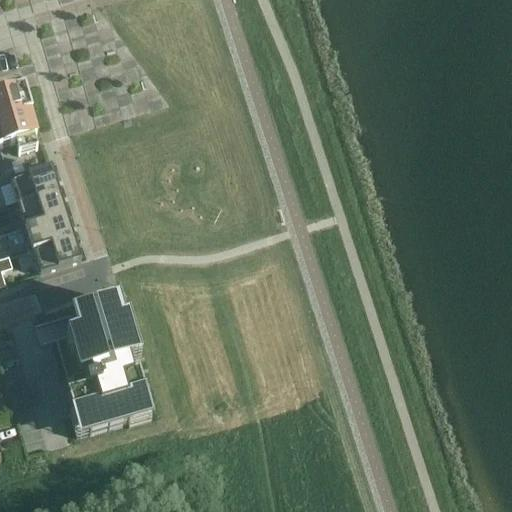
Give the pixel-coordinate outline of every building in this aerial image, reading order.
[(0,95),(0,98),(0,99),(0,98),(0,151),(14,147),(18,159),(37,153),(34,141),(36,141),(29,118),(31,117),(24,92),(19,93),(19,90),(0,95)] [(0,181),(14,178),(10,164),(0,167),(0,181)] [(10,184),(17,208),(58,195),(51,171),(10,184)] [(24,230),(25,231),(66,218),(58,195),(17,208),(24,230)] [(73,241),(66,218),(25,231),(24,230),(20,232),(28,256),(32,255),(32,254),(73,241)] [(81,265),(73,241),(32,254),(32,255),(40,278),(81,265)] [(77,395),(66,398),(72,418),(82,416),(89,438),(107,432),(107,434),(109,433),(108,432),(126,426),(126,428),(128,427),(126,422),(148,415),(143,398),(144,398),(138,377),(133,379),(128,362),(133,361),(128,344),(133,343),(126,321),(122,322),(117,304),(73,317),(73,318),(78,336),(78,337),(83,354),(75,356),(80,376),(72,378),(77,395)] [(14,396),(9,398),(13,413),(18,412),(33,408),(28,392),(14,396)]
